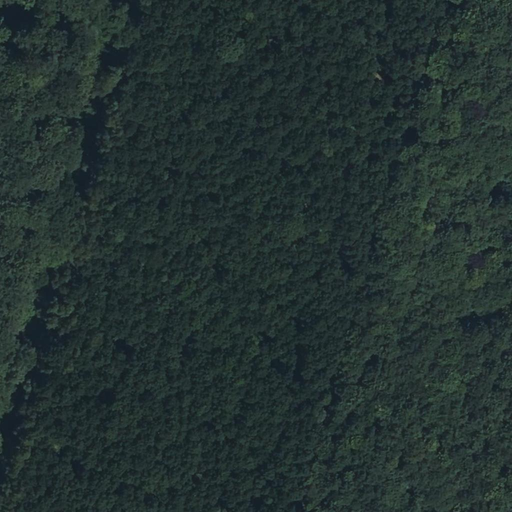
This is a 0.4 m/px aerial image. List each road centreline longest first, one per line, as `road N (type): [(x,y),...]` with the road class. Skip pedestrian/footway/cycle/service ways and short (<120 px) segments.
road 1 (track): [(298,511),(444,0)]
road 2 (track): [(132,0),(0,454)]
